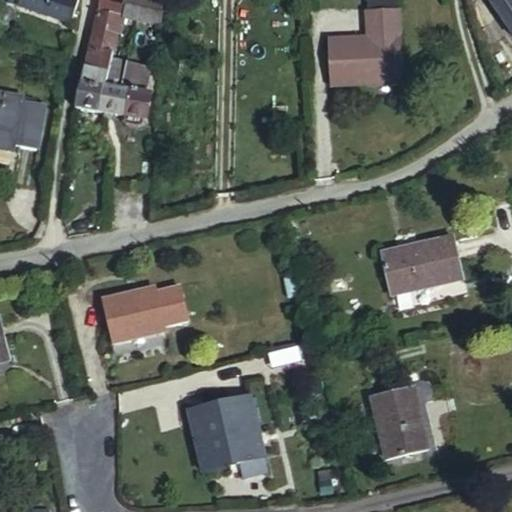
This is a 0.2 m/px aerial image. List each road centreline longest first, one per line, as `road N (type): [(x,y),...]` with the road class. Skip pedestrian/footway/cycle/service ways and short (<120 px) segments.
road 1 (residential): [(0,262),(392,180),(511,105)]
road 2 (residential): [(332,511),(511,469)]
